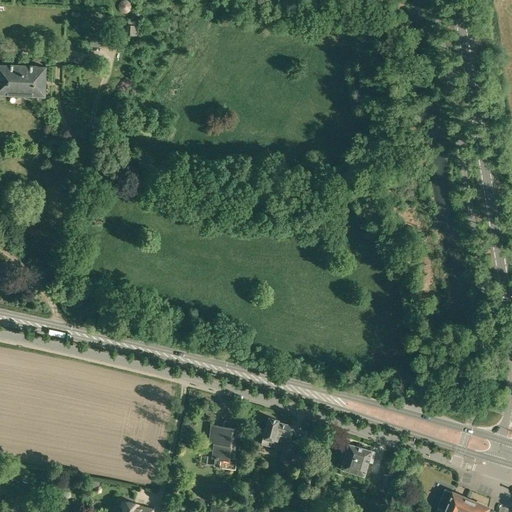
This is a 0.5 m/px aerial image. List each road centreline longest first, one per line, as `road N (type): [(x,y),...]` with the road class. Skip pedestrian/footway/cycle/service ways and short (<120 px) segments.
road 1 (residential): [(500,475),(222,387),(0,337)]
road 2 (tertiary): [(511,329),(457,0)]
road 3 (primary): [(193,362),(503,461)]
road 4 (primary): [(498,440),(193,362)]
road 5 (primary): [(193,362),(0,319)]
